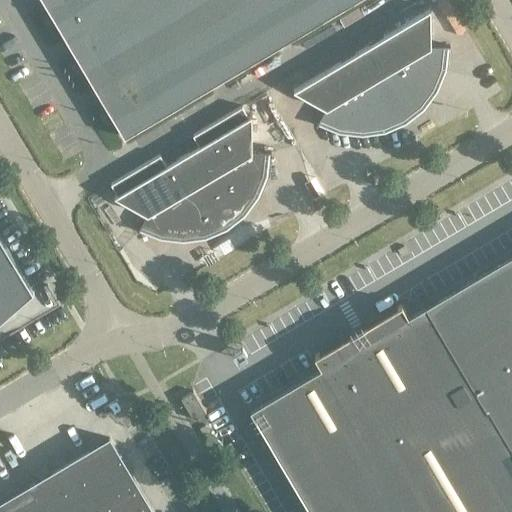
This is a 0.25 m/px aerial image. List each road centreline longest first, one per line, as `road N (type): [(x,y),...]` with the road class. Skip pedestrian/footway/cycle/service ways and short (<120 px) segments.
road 1 (unclassified): [(130,352),(511,141)]
road 2 (unclassified): [(130,352),(0,122)]
road 3 (unclassified): [(0,404),(95,348),(130,352)]
